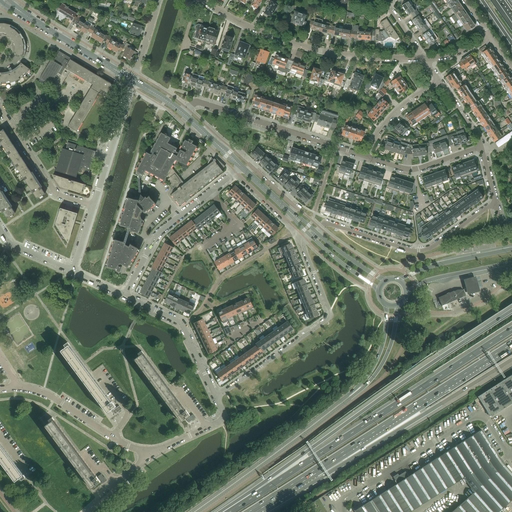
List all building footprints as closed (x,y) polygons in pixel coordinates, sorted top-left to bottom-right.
[(256,9),(261,0),(252,0),(254,1),(251,5),(253,7),(253,8),(255,9),(256,8),(256,9)] [(405,0),(403,2),(404,4),(401,5),(405,10),(411,6),(408,1),(407,1),(406,0),(405,0)] [(276,11),(278,7),(274,4),(271,2),(269,6),(268,5),(267,8),(264,13),(267,15),(268,14),(270,16),(271,14),(272,14),(273,13),(272,13),(274,10),(276,11)] [(462,8),(461,6),(458,2),(450,8),(454,14),(462,8)] [(57,10),(66,16),(68,13),(65,11),(67,8),(68,7),(61,3),(57,10)] [(417,13),(416,10),(416,8),(413,4),(411,6),(405,10),(408,15),(411,14),(412,16),(417,13)] [(76,14),(67,8),(65,11),(68,13),(66,16),(65,16),(72,20),(71,21),(74,23),(77,18),(77,17),(74,16),(76,14)] [(466,14),(465,12),(462,8),(454,14),(458,20),(466,14)] [(305,22),(303,21),(305,15),(301,14),(301,13),(298,12),(298,13),(295,12),(293,16),(292,18),(293,18),(291,22),(297,24),(298,25),(300,26),(301,25),(304,26),(305,22)] [(417,13),(412,16),(414,19),(412,20),(415,25),(422,21),(418,16),(419,15),(417,13)] [(470,20),(469,17),(466,14),(458,20),(462,25),(470,20)] [(82,21),(80,19),(78,18),(77,18),(74,23),(77,24),(75,27),(80,30),(85,23),(81,21),(82,21)] [(375,30),(375,36),(375,41),(382,41),(389,36),(395,39),(398,37),(392,27),(389,29),(388,27),(390,25),(386,19),(380,23),(384,29),(381,32),(379,31),(379,29),(375,29),(375,30)] [(139,36),(141,29),(141,28),(141,25),(142,25),(143,22),(136,20),(135,23),(134,23),(133,26),(132,25),(130,33),(139,36)] [(475,26),(473,23),(470,20),(462,25),(466,31),(475,26)] [(86,21),(85,23),(80,30),(85,33),(87,31),(90,32),(93,27),(94,25),(86,21)] [(321,24),(313,22),(314,21),(310,21),(308,27),(312,28),(311,29),(319,31),(321,24)] [(425,25),(422,21),(415,25),(418,30),(421,28),(422,31),(428,27),(426,25),(425,25)] [(0,32),(3,33),(6,34),(6,35),(10,37),(12,40),(14,43),(14,47),(14,50),(13,53),(24,57),(25,52),(25,51),(25,50),(25,45),(25,44),(24,39),(24,38),(23,38),(21,33),(20,33),(20,32),(15,28),(10,25),(5,24),(3,23),(0,23),(0,32)] [(205,41),(209,28),(206,27),(207,27),(201,25),(198,24),(197,24),(196,25),(195,26),(195,27),(195,28),(195,29),(195,30),(196,30),(196,31),(194,37),(205,41)] [(328,26),(321,24),(319,31),(326,33),(327,32),(330,33),(331,27),(329,26),(328,26)] [(341,37),(343,26),(335,25),(335,26),(332,26),(331,27),(330,33),(333,34),(333,35),(341,37)] [(352,36),(353,31),(350,30),(350,28),(343,26),(341,37),(348,38),(349,37),(352,37),(352,36)] [(432,35),(429,31),(432,28),(430,26),(428,27),(422,31),(424,33),(422,35),(425,40),(432,35)] [(98,30),(93,27),(90,32),(92,34),(91,37),(96,40),(100,33),(97,31),(98,30)] [(209,28),(205,41),(209,42),(209,43),(214,45),(218,33),(216,32),(216,31),(213,31),(214,29),(209,28)] [(364,31),(358,30),(358,29),(353,28),(353,31),(352,36),(357,37),(357,39),(363,40),(364,31)] [(370,31),(364,31),(363,40),(370,40),(370,35),(375,36),(375,30),(371,30),(370,31)] [(103,34),(100,33),(96,40),(101,43),(103,40),(106,42),(109,37),(104,34),(103,34)] [(450,43),(451,42),(455,39),(451,34),(446,37),(450,43)] [(229,50),(233,38),(232,37),(231,37),(229,36),(228,36),(225,35),(222,44),(221,47),(222,48),(221,49),(223,50),(224,48),(229,50)] [(432,35),(425,40),(429,45),(431,43),(432,45),(435,43),(434,41),(435,40),(432,35)] [(113,40),(111,38),(109,37),(106,42),(108,43),(106,46),(112,49),(116,42),(113,40)] [(119,44),(116,42),(112,49),(117,52),(119,50),(121,51),(123,48),(124,46),(119,43),(119,44)] [(134,51),(128,47),(129,45),(126,43),(124,46),(123,48),(126,50),(122,55),(130,61),(133,57),(131,56),(133,54),(134,54),(133,53),(134,51)] [(244,57),(246,50),(248,51),(250,47),(248,46),(248,45),(243,43),(242,44),(239,43),(238,46),(237,50),(236,50),(234,53),(235,54),(234,55),(235,55),(233,58),(242,61),(243,59),(243,58),(243,57),(244,57)] [(485,57),(493,52),(490,47),(488,48),(487,48),(488,48),(486,49),(484,46),(479,50),(482,56),(483,55),(485,57)] [(264,64),(268,52),(264,51),(263,50),(263,51),(261,50),(259,53),(258,53),(257,56),(258,57),(256,63),(259,64),(260,62),(264,64)] [(98,76),(70,59),(70,58),(59,51),(53,61),(51,59),(39,78),(40,78),(46,82),(50,85),(58,73),(61,74),(65,68),(92,85),(68,126),(76,131),(99,93),(100,90),(107,93),(112,84),(105,80),(98,76)] [(493,52),(485,57),(487,61),(486,61),(487,63),(496,57),(495,56),(496,55),(493,52)] [(275,55),(274,59),(271,58),(269,64),(274,66),(275,65),(278,66),(281,57),(275,55)] [(469,55),(464,58),(470,66),(472,65),(473,65),(475,64),(473,61),(470,56),(469,55)] [(289,64),(286,63),(287,59),(281,57),(278,66),(282,67),(281,69),(283,70),(282,73),(285,74),(286,72),(289,64)] [(491,67),(500,61),(498,59),(497,59),(496,57),(487,63),(489,65),(490,65),(491,67)] [(470,66),(464,58),(462,60),(460,61),(461,62),(458,64),(462,69),(464,67),(466,70),(468,69),(468,68),(470,66)] [(296,72),(299,63),(293,61),(292,65),(289,64),(286,72),(295,75),(296,72)] [(500,61),(491,67),(493,69),(492,70),(493,72),(502,66),(501,65),(502,64),(500,61)] [(4,73),(1,73),(0,72),(0,84),(1,84),(6,84),(10,83),(15,81),(18,79),(19,79),(23,76),(26,73),(29,70),(30,70),(21,63),(18,66),(16,68),(12,70),(11,67),(8,68),(9,71),(4,73)] [(305,65),(299,63),(296,72),(299,74),(299,75),(304,77),(307,70),(304,69),(305,65)] [(502,66),(493,72),(495,74),(496,74),(497,75),(506,69),(504,67),(503,67),(502,66)] [(319,78),(321,71),(317,69),(315,68),(314,69),(313,68),(310,80),(314,82),(315,80),(319,82),(318,84),(322,85),(323,80),(319,78)] [(448,83),(457,76),(458,75),(455,71),(453,72),(450,69),(446,72),(448,75),(445,78),(448,83)] [(499,80),(508,74),(507,73),(508,72),(506,69),(497,75),(495,77),(497,79),(498,79),(499,80)] [(334,82),(337,72),(336,72),(336,71),(334,71),(331,71),(329,75),(325,74),(324,79),(323,80),(334,84),(334,82)] [(338,73),(337,72),(334,82),(340,84),(342,80),(341,80),(343,74),(341,74),(340,73),(338,72),(338,73)] [(187,81),(190,82),(192,77),(192,76),(189,75),(190,75),(184,73),(181,81),(187,83),(187,81)] [(354,75),(352,74),(350,80),(347,79),(344,85),(347,87),(349,83),(351,83),(349,87),(357,90),(363,76),(362,76),(362,75),(360,74),(359,75),(355,73),(354,74),(354,75)] [(508,74),(499,80),(501,83),(502,82),(503,84),(511,78),(510,76),(509,76),(508,74)] [(378,76),(375,75),(372,82),(368,80),(365,86),(369,88),(370,85),(377,89),(382,78),(381,77),(379,76),(378,76)] [(391,82),(395,88),(404,81),(403,79),(402,79),(400,76),(391,82)] [(463,85),(461,81),(457,76),(448,83),(451,88),(454,86),(456,90),(457,89),(463,85)] [(198,78),(192,77),(190,82),(189,85),(195,87),(198,78)] [(205,87),(207,81),(203,80),(204,78),(198,77),(198,78),(195,87),(200,89),(201,89),(202,86),(205,87)] [(511,78),(503,84),(505,87),(504,87),(505,89),(511,84),(511,78)] [(215,84),(209,82),(207,81),(205,87),(207,88),(206,91),(207,91),(212,93),(215,84)] [(404,81),(395,88),(399,94),(408,88),(406,85),(406,84),(404,81)] [(222,93),(224,86),(221,85),(221,84),(217,83),(217,84),(215,84),(212,93),(218,94),(218,95),(219,92),(222,93)] [(463,85),(457,89),(458,91),(460,94),(469,88),(466,83),(463,85)] [(227,87),(224,86),(222,93),(225,93),(224,97),(224,96),(230,98),(232,90),(233,87),(227,85),(227,87)] [(469,88),(460,94),(462,96),(463,98),(472,92),(469,88)] [(238,92),(232,90),(230,98),(235,100),(237,94),(238,92)] [(472,92),(463,98),(464,99),(464,100),(466,102),(475,96),(472,92)] [(237,95),(237,94),(235,100),(235,101),(243,103),(245,97),(237,95)] [(259,108),(262,98),(254,95),(252,100),(254,101),(252,106),(252,107),(258,109),(258,108),(259,108)] [(475,96),(466,102),(467,105),(468,105),(469,106),(478,101),(475,96)] [(265,110),(268,100),(262,98),(259,108),(260,109),(263,110),(264,111),(264,110),(265,110)] [(382,99),(377,104),(384,110),(386,108),(386,107),(388,105),(382,99)] [(270,113),(274,102),(268,100),(265,110),(266,111),(270,113)] [(478,101),(469,106),(473,111),(481,106),(478,101)] [(276,114),(279,103),(274,102),(270,113),(274,114),(274,113),(276,114)] [(426,102),(424,104),(430,112),(432,116),(434,115),(435,116),(439,114),(437,111),(436,111),(431,104),(429,106),(426,102)] [(281,116),(285,105),(279,103),(276,114),(276,115),(280,116),(280,115),(281,116)] [(288,118),(292,105),(286,103),(285,105),(281,116),(282,116),(281,116),(288,118)] [(384,110),(377,104),(374,107),(373,106),(371,108),(373,109),(372,109),(379,115),(380,114),(381,114),(382,112),(382,111),(384,110)] [(422,105),(420,106),(426,115),(430,112),(424,104),(423,105),(422,105)] [(304,107),(296,105),(293,114),(296,115),(295,118),(296,118),(302,120),(306,109),(304,108),(304,107)] [(417,108),(416,109),(415,110),(421,118),(426,115),(420,106),(420,107),(418,108),(417,108)] [(481,106),(473,111),(476,116),(484,111),(481,106)] [(308,110),(306,109),(302,120),(309,122),(310,119),(314,120),(315,114),(316,113),(312,112),(312,113),(308,112),(308,110)] [(379,115),(372,109),(367,115),(374,121),(376,118),(377,118),(378,117),(378,116),(379,115)] [(334,130),(337,121),(339,115),(321,110),(320,115),(315,114),(314,120),(318,122),(317,123),(325,126),(324,127),(334,130)] [(411,113),(416,122),(421,118),(415,110),(413,111),(412,111),(411,112),(411,113)] [(484,111),(476,116),(479,121),(488,116),(484,111)] [(412,125),(416,122),(411,113),(406,116),(406,118),(406,119),(408,119),(412,125)] [(488,116),(479,121),(483,126),(491,121),(488,116)] [(491,121),(483,126),(486,131),(495,126),(491,121)] [(395,128),(392,131),(393,132),(398,135),(400,133),(403,135),(408,130),(407,129),(409,127),(408,126),(404,122),(401,124),(400,123),(395,128)] [(345,125),(341,135),(344,136),(344,137),(347,138),(347,137),(350,127),(345,125)] [(350,127),(347,137),(348,137),(348,138),(350,139),(351,138),(353,139),(357,129),(355,128),(355,127),(351,125),(350,127)] [(490,136),(498,131),(497,129),(498,128),(496,125),(495,126),(486,131),(490,136)] [(0,131),(0,142),(3,147),(11,142),(8,137),(8,136),(8,137),(7,135),(6,135),(3,129),(0,131)] [(357,129),(353,139),(354,139),(354,140),(355,140),(356,141),(357,140),(360,141),(361,138),(362,134),(363,131),(358,130),(357,129)] [(463,130),(456,132),(457,136),(458,136),(460,143),(461,144),(462,144),(467,142),(467,143),(470,142),(468,136),(465,137),(463,130)] [(493,142),(502,136),(503,135),(499,130),(498,131),(490,136),(493,142)] [(186,166),(197,146),(192,144),(193,141),(188,139),(187,141),(185,140),(178,152),(175,151),(177,148),(175,147),(176,145),(173,143),(171,145),(167,143),(170,138),(160,132),(149,154),(146,152),(135,171),(142,175),(141,178),(144,180),(148,172),(159,178),(164,181),(166,176),(171,167),(175,160),(186,166)] [(456,132),(447,136),(450,145),(453,144),(454,146),(459,144),(461,144),(460,143),(458,136),(457,136),(456,132)] [(447,136),(437,139),(441,150),(441,151),(443,150),(448,148),(447,146),(450,145),(447,136)] [(384,141),(382,144),(385,145),(383,149),(390,151),(393,140),(394,140),(387,138),(386,140),(386,142),(384,141)] [(431,141),(428,142),(428,143),(430,152),(434,151),(435,153),(440,151),(441,151),(441,150),(437,139),(431,141)] [(393,140),(390,151),(396,153),(400,142),(393,140)] [(11,142),(3,147),(11,160),(19,155),(16,150),(16,149),(15,148),(15,147),(11,142)] [(93,164),(95,161),(93,159),(95,151),(67,142),(65,149),(62,148),(62,149),(55,170),(55,171),(76,177),(77,172),(88,176),(90,167),(92,168),(93,164)] [(400,142),(396,153),(403,155),(404,153),(408,154),(409,146),(409,145),(400,142)] [(425,143),(418,144),(419,156),(426,155),(426,152),(430,152),(428,143),(425,143)] [(409,146),(408,154),(412,154),(412,156),(419,156),(418,144),(411,145),(409,145),(409,146)] [(254,152),(251,155),(254,157),(257,159),(258,158),(260,160),(265,155),(257,148),(254,151),(254,152)] [(289,157),(286,156),(283,155),(281,160),(287,162),(288,160),(290,160),(290,159),(294,161),(294,160),(298,150),(297,150),(297,149),(294,148),(294,149),(291,148),(289,157)] [(303,151),(300,150),(300,151),(298,150),(294,160),(300,162),(303,152),(303,151)] [(305,153),(303,152),(300,162),(306,164),(309,154),(309,153),(306,152),(305,153)] [(312,154),(310,153),(309,154),(306,164),(311,165),(315,156),(313,155),(312,154)] [(19,155),(11,160),(19,172),(27,167),(24,162),(23,160),(19,155)] [(321,157),(316,155),(315,156),(311,165),(315,167),(315,168),(317,168),(316,172),(322,173),(323,168),(318,166),(321,157)] [(264,167),(271,160),(266,156),(259,163),(262,165),(264,167)] [(195,192),(199,187),(206,184),(210,179),(216,175),(221,170),(222,172),(223,172),(221,170),(225,166),(216,158),(216,159),(215,159),(214,159),(213,159),(212,160),(212,161),(213,161),(212,162),(210,160),(211,157),(207,164),(208,165),(184,183),(172,168),(171,167),(166,176),(169,177),(167,179),(171,187),(176,184),(178,187),(177,188),(177,189),(171,194),(180,206),(190,197),(189,196),(195,192)] [(278,167),(271,160),(264,167),(267,170),(267,169),(270,171),(271,170),(273,172),(278,167)] [(342,160),(338,172),(344,174),(347,162),(342,160)] [(477,172),(473,160),(467,162),(471,174),(477,172)] [(347,162),(344,174),(349,176),(353,164),(347,162)] [(471,174),(467,162),(462,164),(466,176),(471,174)] [(466,176),(462,164),(457,166),(460,176),(461,177),(466,176)] [(460,176),(457,166),(451,168),(455,178),(460,176)] [(45,194),(41,188),(41,185),(39,185),(27,167),(19,172),(37,199),(45,194)] [(361,167),(357,179),(363,181),(367,169),(361,167)] [(367,169),(363,181),(368,182),(372,170),(367,169)] [(372,170),(368,182),(374,184),(378,172),(372,170)] [(447,180),(444,170),(438,172),(442,182),(447,180)] [(286,183),(291,178),(284,171),(280,175),(280,176),(277,179),(280,182),(280,181),(282,183),(283,182),(286,184),(286,183)] [(378,172),(374,184),(380,186),(384,174),(378,172)] [(442,182),(438,172),(433,174),(436,183),(437,186),(442,184),(442,182)] [(436,183),(433,174),(428,176),(431,185),(436,183)] [(85,185),(53,175),(60,186),(63,187),(64,187),(65,186),(66,187),(65,188),(68,189),(68,188),(81,192),(83,185),(84,186),(85,185)] [(293,189),(300,182),(293,176),(291,178),(286,183),(286,184),(284,185),(287,188),(289,189),(290,188),(292,190),(293,189)] [(392,190),(396,178),(390,176),(387,188),(392,190)] [(431,185),(428,176),(422,178),(426,190),(432,188),(431,185)] [(398,191),(402,180),(396,178),(392,190),(398,192),(398,191)] [(404,192),(407,182),(402,180),(398,191),(404,192)] [(409,195),(413,183),(407,182),(404,192),(403,194),(409,195)] [(307,191),(300,185),(296,190),(295,191),(297,193),(296,194),(298,196),(297,197),(300,199),(307,191)] [(233,187),(226,193),(230,197),(237,190),(233,187)] [(483,194),(480,191),(479,192),(476,188),(471,192),(472,193),(478,201),(483,198),(481,195),(483,194)] [(310,199),(313,196),(311,195),(313,193),(309,189),(307,191),(300,199),(303,201),(305,203),(309,198),(310,199)] [(15,213),(11,207),(11,205),(9,205),(0,190),(0,207),(1,210),(2,212),(3,212),(7,218),(15,213)] [(237,190),(230,197),(234,201),(241,194),(237,190)] [(478,201),(472,193),(467,196),(473,204),(474,205),(478,201)] [(145,215),(143,213),(144,213),(146,211),(147,211),(153,206),(152,205),(155,203),(150,198),(148,196),(146,198),(145,196),(143,198),(140,194),(138,200),(134,199),(128,197),(127,200),(126,200),(123,208),(124,208),(123,212),(123,214),(122,214),(119,222),(120,222),(119,225),(125,227),(127,228),(123,241),(121,241),(115,239),(114,242),(113,242),(110,250),(111,250),(109,256),(109,255),(106,263),(107,264),(106,267),(112,269),(115,270),(115,268),(117,269),(116,271),(119,272),(121,267),(119,266),(119,264),(121,265),(127,268),(129,265),(132,261),(131,261),(132,259),(133,259),(137,252),(136,251),(138,248),(132,245),(130,244),(128,246),(125,244),(129,231),(131,231),(138,233),(138,230),(139,230),(142,222),(141,222),(142,219),(141,219),(141,218),(144,219),(145,215)] [(241,194),(234,201),(239,205),(245,198),(241,194)] [(473,204),(467,196),(466,194),(461,198),(469,208),(473,204)] [(245,198),(239,205),(243,209),(249,202),(245,198)] [(325,203),(324,207),(326,207),(325,210),(330,212),(334,201),(335,200),(334,200),(329,198),(327,204),(325,203)] [(469,208),(461,198),(457,201),(464,211),(469,208)] [(330,212),(330,213),(336,214),(339,203),(334,201),(330,212)] [(464,211),(457,201),(452,204),(453,205),(459,214),(464,211)] [(249,202),(243,209),(247,213),(253,206),(249,202)] [(339,203),(336,214),(341,216),(345,204),(340,202),(339,202),(339,203)] [(345,204),(341,216),(347,218),(351,206),(345,204)] [(208,209),(214,216),(218,212),(213,205),(208,209)] [(459,214),(453,205),(448,209),(449,210),(455,218),(460,215),(459,214)] [(351,206),(347,218),(352,219),(356,207),(351,206)] [(352,219),(352,220),(357,221),(358,222),(358,221),(361,209),(356,207),(352,219)] [(73,221),(76,214),(70,212),(69,212),(65,211),(65,210),(59,208),(53,227),(66,246),(72,226),(70,226),(71,225),(72,225),(73,222),(71,222),(72,221),(73,221)] [(204,212),(210,219),(214,216),(208,209),(204,212)] [(361,209),(358,221),(363,223),(367,211),(361,209)] [(255,210),(249,217),(253,221),(259,214),(255,210)] [(455,218),(449,210),(444,213),(450,221),(455,218)] [(450,221),(444,213),(443,211),(438,214),(440,216),(445,224),(450,221)] [(200,215),(205,223),(210,219),(204,212),(200,215)] [(374,227),(378,217),(378,215),(373,213),(369,225),(374,227)] [(259,214),(253,221),(257,224),(263,217),(259,214)] [(195,219),(201,226),(205,223),(200,215),(195,219)] [(385,230),(388,221),(389,218),(384,216),(383,219),(380,228),(385,230)] [(445,224),(440,216),(435,219),(441,228),(445,224)] [(380,228),(383,219),(378,217),(374,227),(380,229),(380,228)] [(263,218),(257,224),(261,228),(268,221),(263,218)] [(441,228),(435,219),(434,218),(429,221),(436,231),(441,228)] [(191,222),(196,228),(197,229),(201,226),(195,219),(191,222)] [(186,224),(191,232),(196,228),(191,222),(190,221),(186,224)] [(268,221),(261,228),(265,232),(272,225),(268,221)] [(391,232),(394,222),(388,221),(385,230),(391,232)] [(396,234),(400,223),(394,221),(394,222),(391,232),(396,234)] [(436,231),(429,221),(424,224),(432,234),(432,235),(436,231)] [(401,235),(405,224),(400,222),(400,223),(396,234),(401,236),(401,235)] [(181,228),(187,235),(191,232),(186,224),(181,228)] [(411,231),(409,231),(411,225),(405,224),(401,235),(407,237),(408,234),(410,235),(411,231)] [(432,234),(424,224),(419,228),(423,232),(421,233),(423,237),(425,235),(427,238),(432,234)] [(272,225),(265,232),(269,236),(270,235),(271,236),(274,232),(273,232),(276,229),(272,225)] [(177,231),(183,238),(187,235),(181,228),(177,231)] [(172,235),(178,242),(183,238),(177,231),(172,235)] [(168,238),(174,245),(178,242),(172,235),(168,238)] [(251,237),(246,240),(252,251),(257,248),(251,237)] [(245,238),(240,241),(241,242),(247,253),(252,251),(246,240),(245,238)] [(241,242),(236,244),(243,256),(247,253),(241,242)] [(161,248),(169,253),(172,248),(164,244),(161,248)] [(229,244),(225,247),(229,253),(233,262),(238,259),(231,246),(229,244)] [(235,244),(231,246),(238,259),(243,256),(236,244),(235,244)] [(293,249),(291,244),(288,245),(287,244),(283,245),(283,247),(282,247),(284,253),(293,249)] [(158,253),(167,258),(169,253),(161,248),(158,253)] [(295,254),(293,249),(284,253),(286,258),(295,254)] [(156,258),(164,263),(167,258),(158,253),(156,258)] [(224,256),(229,264),(233,262),(229,253),(224,256)] [(218,257),(219,259),(224,267),(229,264),(224,256),(223,254),(218,257)] [(297,259),(295,254),(286,258),(288,263),(297,259)] [(153,263),(161,267),(164,263),(156,258),(153,263)] [(219,259),(214,262),(219,270),(224,267),(219,259)] [(299,264),(297,259),(288,263),(290,268),(299,264)] [(150,268),(152,268),(158,272),(161,267),(153,263),(150,268)] [(301,269),(299,264),(290,268),(293,273),(301,269)] [(149,273),(157,278),(160,273),(158,272),(152,268),(149,273)] [(304,275),(301,269),(293,273),(295,278),(304,275)] [(146,278),(154,283),(157,278),(149,273),(146,278)] [(477,276),(465,280),(466,283),(469,295),(481,292),(478,280),(477,276)] [(143,283),(152,287),(154,283),(146,278),(143,283)] [(306,285),(304,279),(295,283),(297,289),(306,285)] [(141,288),(149,292),(152,287),(143,283),(141,288)] [(308,290),(306,285),(297,289),(299,294),(308,290)] [(138,292),(146,297),(149,292),(141,288),(138,292)] [(170,289),(164,302),(169,304),(175,292),(170,289)] [(310,295),(308,290),(299,294),(301,299),(310,295)] [(454,291),(438,298),(442,306),(466,296),(466,295),(463,290),(458,290),(454,292),(454,291)] [(175,292),(169,304),(174,307),(178,298),(181,293),(176,291),(175,292)] [(312,300),(310,295),(301,299),(303,304),(312,300)] [(178,298),(174,307),(179,309),(183,301),(178,298)] [(253,308),(248,298),(243,301),(248,311),(253,308)] [(183,301),(179,309),(184,312),(189,301),(184,299),(183,301)] [(189,301),(184,312),(189,314),(192,309),(193,310),(194,306),(193,306),(195,301),(190,299),(189,301)] [(314,305),(312,300),(303,304),(305,309),(314,305)] [(248,311),(243,301),(238,303),(243,313),(248,311)] [(243,313),(238,303),(233,305),(237,314),(242,312),(243,313)] [(237,314),(233,305),(228,307),(232,316),(237,314)] [(316,310),(314,305),(305,309),(307,314),(316,310)] [(232,316),(228,307),(223,310),(227,318),(232,316)] [(227,318),(223,310),(218,312),(222,321),(227,318)] [(318,315),(316,310),(307,314),(309,319),(318,315)] [(205,325),(203,319),(202,320),(202,319),(199,320),(199,321),(194,323),(197,329),(205,325)] [(293,329),(287,322),(283,325),(288,333),(293,329)] [(208,330),(205,325),(197,329),(199,334),(208,330)] [(288,333),(283,325),(278,328),(284,336),(288,333)] [(284,336),(278,328),(274,331),(279,339),(284,336)] [(210,335),(208,330),(199,334),(201,339),(210,335)] [(279,339),(274,331),(269,334),(275,342),(279,339)] [(275,342),(269,334),(265,338),(271,345),(275,342)] [(212,339),(210,335),(201,339),(204,343),(212,339)] [(271,345),(265,338),(261,341),(266,348),(271,345)] [(214,344),(212,339),(204,343),(206,348),(214,344)] [(266,348),(261,341),(256,344),(263,353),(262,351),(266,348)] [(107,414),(112,410),(113,409),(113,410),(113,411),(115,415),(116,414),(115,414),(122,409),(122,410),(122,409),(119,406),(115,409),(114,408),(116,407),(112,401),(111,401),(70,345),(68,342),(64,345),(65,346),(66,347),(60,351),(107,414)] [(217,350),(214,344),(206,348),(208,354),(217,350)] [(263,353),(256,344),(257,345),(253,348),(258,356),(263,353)] [(258,356),(253,348),(248,351),(254,359),(258,356)] [(181,422),(186,419),(186,418),(187,419),(186,419),(189,423),(195,418),(196,418),(193,414),(189,417),(188,417),(190,415),(186,410),(185,410),(179,402),(143,354),(144,353),(142,351),(138,354),(140,356),(134,360),(181,422)] [(254,359),(248,351),(244,355),(249,362),(254,359)] [(249,362),(244,355),(240,358),(245,366),(249,362)] [(245,366),(240,358),(235,361),(241,369),(245,366)] [(241,369),(235,361),(231,364),(236,372),(241,369)] [(236,372),(231,364),(226,367),(232,375),(236,372)] [(232,375),(226,367),(222,370),(227,378),(232,375)] [(227,378),(222,370),(217,374),(223,381),(227,378)] [(511,374),(477,396),(479,398),(491,418),(511,404),(511,374)] [(52,417),(49,420),(49,421),(46,423),(47,424),(45,426),(91,489),(100,482),(100,481),(101,481),(103,483),(107,481),(106,480),(106,481),(101,474),(102,474),(101,474),(98,477),(99,479),(96,476),(54,420),(52,417)] [(369,502),(355,511),(409,511),(447,488),(463,478),(466,476),(468,475),(485,464),(498,456),(498,455),(486,436),(484,434),(482,430),(444,454),(437,458),(414,473),(409,477),(407,474),(405,472),(403,473),(402,474),(399,476),(398,474),(393,477),(396,481),(395,481),(397,484),(389,489),(372,500),(369,502)] [(24,475),(0,443),(0,461),(15,482),(20,478),(22,480),(23,479),(26,477),(24,475)] [(497,511),(511,499),(511,472),(508,468),(510,467),(505,465),(452,511),(497,511)] [(319,498),(310,504),(313,508),(315,511),(327,511),(325,507),(322,503),(319,498)]
